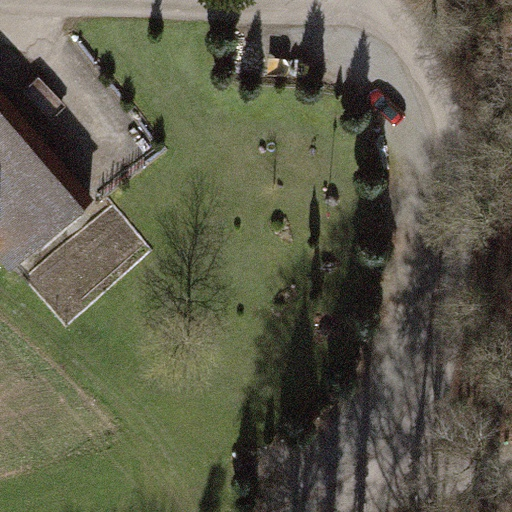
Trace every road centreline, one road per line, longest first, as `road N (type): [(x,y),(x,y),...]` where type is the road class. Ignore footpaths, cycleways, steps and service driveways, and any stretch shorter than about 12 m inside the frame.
road 1 (track): [(374,0),(427,57),(456,173),(408,343),(316,508)]
road 2 (unclassified): [(303,511),(511,465)]
road 3 (track): [(456,173),(511,53)]
